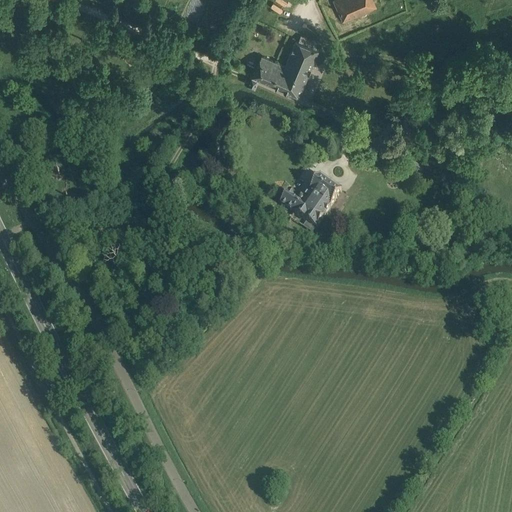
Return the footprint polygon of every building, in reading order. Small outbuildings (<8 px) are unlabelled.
[(333,0),(344,22),(376,8),(372,0),(333,0)] [(248,82),(247,84),(255,87),(256,85),(258,80),(259,78),(299,96),(300,95),(313,63),(319,50),(316,49),(318,43),(301,36),(298,41),(296,40),(290,53),(285,66),(262,56),(253,74),(252,75),(251,75),(250,77),(248,82)] [(399,178),(403,173),(416,181),(426,167),(401,150),(390,165),(395,169),(392,172),(399,178)] [(36,174),(44,188),(54,182),(46,168),(36,174)] [(280,204),(294,214),(307,223),(303,227),(312,233),(315,228),(316,229),(342,191),(320,176),(303,200),(301,199),(299,200),(295,198),(296,197),(289,192),(280,204)] [(435,245),(437,233),(417,231),(416,243),(435,245)]
